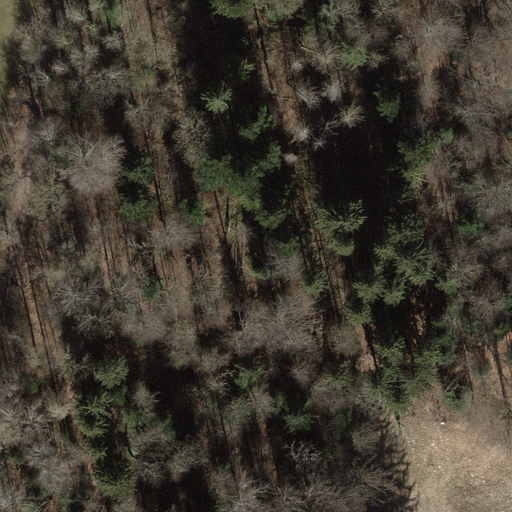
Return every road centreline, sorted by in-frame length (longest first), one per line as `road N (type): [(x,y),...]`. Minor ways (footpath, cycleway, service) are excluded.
road 1 (track): [(0,329),(42,48),(72,0)]
road 2 (track): [(23,189),(42,233),(44,337),(83,426),(97,511)]
